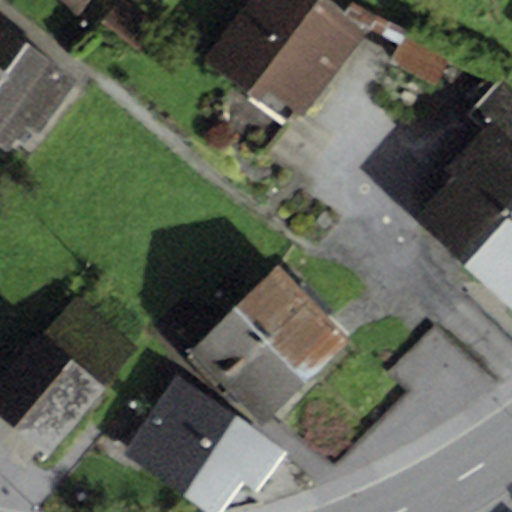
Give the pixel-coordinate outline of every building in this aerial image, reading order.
[(64,0),(77,10),(84,0),(64,0)] [(215,120),(263,156),(354,37),(305,0),(262,0),(214,62),(243,84),(215,120)] [(123,5),(109,25),(133,43),(146,25),(148,23),(123,5)] [(133,43),(141,49),(154,31),(146,25),(133,43)] [(24,122),(39,133),(74,85),(0,31),(0,145),(4,148),(24,122)] [(407,43),(397,63),(433,82),(443,62),(407,43)] [(463,183),(427,220),(470,260),(511,216),(511,90),(503,82),(471,116),(487,131),(450,170),(463,183)] [(511,216),(470,260),(511,299),(511,216)] [(297,297),(275,275),(236,313),(302,380),(341,343),(320,322),(306,307),(315,299),(305,289),(297,297)] [(320,322),(329,313),(315,299),(306,307),(320,322)] [(0,394),(0,411),(47,451),(133,349),(77,302),(0,394)] [(228,383),(262,419),(302,380),(236,313),(217,331),(202,315),(182,334),(196,350),(187,358),(219,392),(228,383)] [(280,456),(176,385),(129,451),(167,478),(211,507),(234,473),(255,489),(280,456)]
